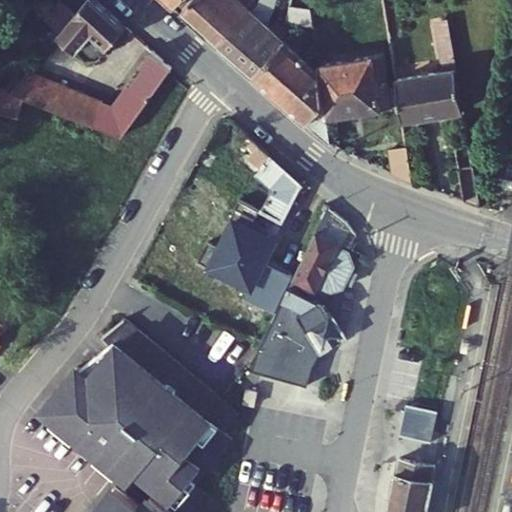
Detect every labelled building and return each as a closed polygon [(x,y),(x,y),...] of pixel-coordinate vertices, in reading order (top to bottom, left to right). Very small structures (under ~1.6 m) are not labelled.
[(132,32),(96,0),(88,0),(81,9),(70,0),(68,0),(50,22),(88,56),(102,56),(115,42),(120,46),(132,32)] [(196,0),(170,0),(185,13),(196,0)] [(196,0),(185,13),(223,47),(262,3),(259,0),(196,0)] [(263,0),(262,3),(223,47),(257,79),(286,42),(270,26),(276,0),(263,0)] [(315,25),(313,10),(293,5),(291,21),(315,25)] [(379,33),(375,12),(363,13),(366,35),(379,33)] [(398,78),(399,87),(403,105),(405,121),(466,111),(448,22),(438,22),(446,72),(398,78)] [(322,73),(286,42),(257,79),(332,145),(328,118),(322,73)] [(27,79),(16,92),(28,97),(85,120),(124,135),(134,123),(165,82),(175,69),(157,53),(114,113),(27,79)] [(321,65),(322,73),(328,118),(393,108),(390,88),(385,55),(321,65)] [(176,91),(165,82),(134,123),(147,133),(176,91)] [(399,87),(390,88),(393,108),(403,105),(399,87)] [(28,97),(16,92),(0,109),(0,110),(22,116),(25,107),(28,97)] [(85,120),(28,97),(25,107),(65,121),(61,132),(79,139),(85,120)] [(304,185),(244,133),(238,142),(248,151),(252,147),(257,152),(247,164),(275,190),(266,211),(286,219),(304,185)] [(252,147),(248,151),(242,160),(247,164),(257,152),(252,147)] [(408,148),(394,151),(396,175),(415,183),(408,148)] [(471,148),(456,149),(463,200),(482,206),(471,148)] [(198,169),(184,194),(208,208),(223,183),(198,169)] [(348,224),(328,206),(323,217),(325,217),(296,279),(295,280),(317,290),(318,287),(330,292),(346,287),(347,284),(354,286),(359,274),(354,271),(356,266),(351,253),(357,235),(348,224)] [(327,303),(330,292),(318,287),(317,290),(295,280),(296,279),(292,277),(288,286),(327,303)] [(332,316),(327,303),(288,286),(282,301),(291,304),(298,313),(296,319),(276,357),(261,352),(254,373),(310,387),(316,366),(324,352),(348,337),(334,313),(332,316)] [(47,404),(80,433),(84,428),(95,437),(90,442),(133,478),(140,469),(181,502),(236,437),(226,430),(242,414),(129,318),(108,336),(115,343),(88,367),(84,365),(47,404)] [(261,389),(249,386),(246,401),(258,403),(261,389)] [(417,443),(436,446),(441,423),(422,420),(421,425),(417,443)] [(84,428),(80,433),(90,442),(95,437),(84,428)] [(398,474),(434,482),(437,466),(401,459),(398,474)] [(427,511),(430,502),(434,482),(398,474),(394,474),(390,495),(386,511),(427,511)] [(173,511),(154,495),(145,506),(119,487),(98,511),(173,511)]
